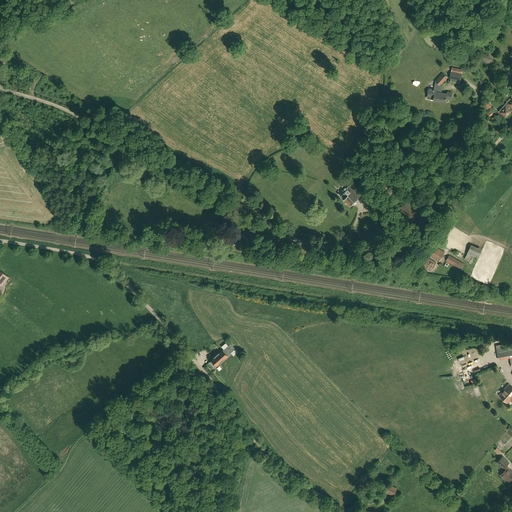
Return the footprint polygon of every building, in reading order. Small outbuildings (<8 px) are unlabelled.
[(452,67),(451,72),(451,71),(449,79),(451,79),(450,82),(459,84),(460,81),(461,81),(462,74),(461,74),(462,69),(452,67)] [(452,93),(447,92),(447,94),(440,93),(441,86),(440,85),(446,78),(442,74),(436,81),(437,83),(436,90),(429,89),(428,96),(430,97),(430,99),(445,102),(446,98),(451,99),(452,93)] [(505,103),(506,104),(500,110),(506,116),(511,110),(510,110),(511,108),(511,97),(510,99),(509,98),(505,103)] [(357,187),(355,189),(350,184),(347,187),(348,189),(341,196),(344,199),(349,205),(354,202),(358,198),(357,198),(361,195),(358,191),(360,189),(361,190),(366,185),(361,180),(356,185),(357,187)] [(405,200),(398,209),(405,215),(404,215),(416,226),(424,217),(405,200)] [(433,246),(432,248),(428,254),(439,261),(444,253),(433,246)] [(475,257),(467,254),(464,259),(472,263),(475,257)] [(449,263),(461,270),(464,264),(449,255),(446,261),(446,263),(448,264),(449,263)] [(422,266),(430,271),(436,263),(427,257),(422,266)] [(214,367),(231,353),(235,349),(231,344),(210,362),(214,367)] [(511,345),(497,349),(499,359),(510,357),(511,367),(511,345)] [(511,387),(508,384),(499,395),(508,403),(510,400),(511,401),(511,387)] [(511,471),(507,467),(507,468),(505,466),(509,463),(502,456),(497,462),(503,468),(504,468),(505,469),(500,475),(508,482),(511,477),(511,471)] [(384,492),(393,496),(397,488),(387,484),(384,492)]
